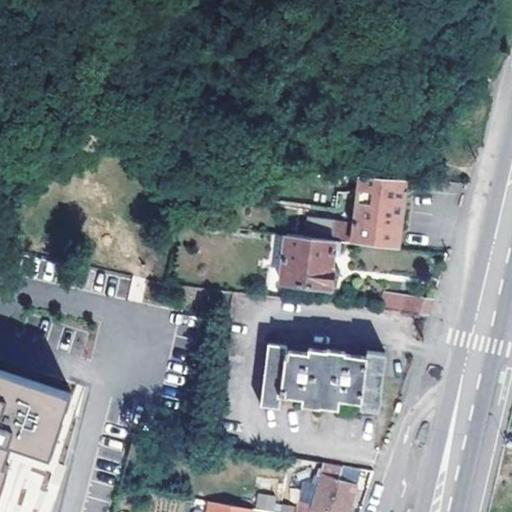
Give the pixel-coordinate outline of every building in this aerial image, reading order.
[(397,245),(403,194),(403,185),(404,179),(359,176),(352,240),(397,245)] [(418,191),(421,180),(404,179),(403,185),(403,194),(418,191)] [(334,238),(288,233),(282,282),(331,287),(334,266),(331,266),(333,253),(334,238)] [(404,295),(402,310),(429,313),(433,299),(404,295)] [(280,408),(282,397),(302,400),(302,405),(326,408),(338,410),(339,401),(361,403),(361,407),(380,410),(386,353),(368,351),(367,356),(345,354),(346,352),(308,348),(308,352),(287,351),(287,345),(269,344),(261,406),(280,408)] [(52,451),(70,391),(0,367),(0,492),(17,439),(52,451)] [(278,511),(349,511),(356,485),(339,481),(343,464),(323,461),(322,467),(319,467),(318,476),(321,476),(315,504),(309,504),(309,505),(290,502),(289,505),(279,503),(278,511)] [(252,511),(253,507),(211,500),(208,511),(252,511)]
